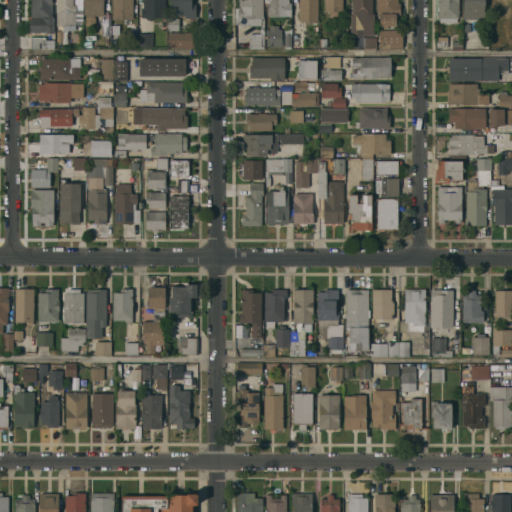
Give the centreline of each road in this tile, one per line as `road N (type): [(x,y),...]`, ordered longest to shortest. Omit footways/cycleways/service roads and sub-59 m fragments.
road 1 (residential): [(511,461),(0,465)]
road 2 (tertiary): [(511,255),(0,254)]
road 3 (residential): [(211,54),(211,511)]
road 4 (residential): [(14,0),(12,255)]
road 5 (residential): [(421,56),(418,255)]
